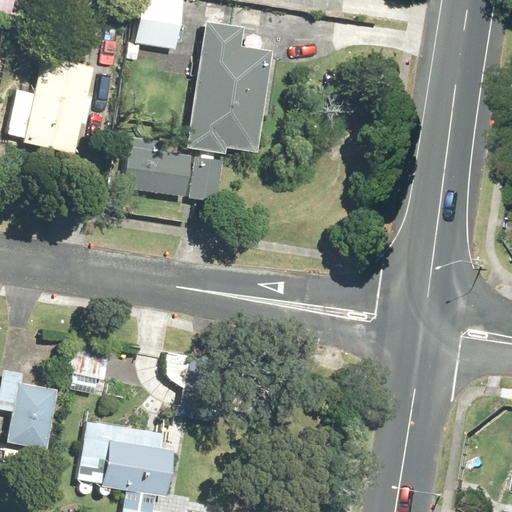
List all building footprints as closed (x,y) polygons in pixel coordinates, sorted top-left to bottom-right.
[(0,0),(0,16),(5,18),(8,0),(0,0)] [(171,51),(178,1),(169,0),(137,0),(130,45),(171,51)] [(237,28),(199,23),(179,150),(218,155),(219,150),(250,155),(266,53),(234,48),(237,28)] [(68,156),(88,69),(36,57),(28,95),(9,91),(0,131),(0,135),(17,140),(16,145),(68,156)] [(124,137),(116,189),(180,199),(186,157),(157,153),(158,143),(124,137)] [(218,162),(190,158),(183,200),(212,204),(218,162)] [(93,377),(100,379),(105,350),(69,343),(64,372),(68,373),(65,388),(90,393),(93,377)] [(219,372),(183,365),(175,406),(211,413),(210,422),(233,427),(239,394),(216,390),(219,372)] [(0,449),(39,457),(52,389),(16,382),(18,373),(0,369),(0,410),(5,411),(0,439),(0,449)] [(250,382),(243,413),(264,417),(270,386),(250,382)] [(157,433),(81,420),(70,479),(95,483),(94,486),(120,490),(116,511),(156,511),(148,510),(151,495),(160,497),(168,448),(155,446),(157,433)]
